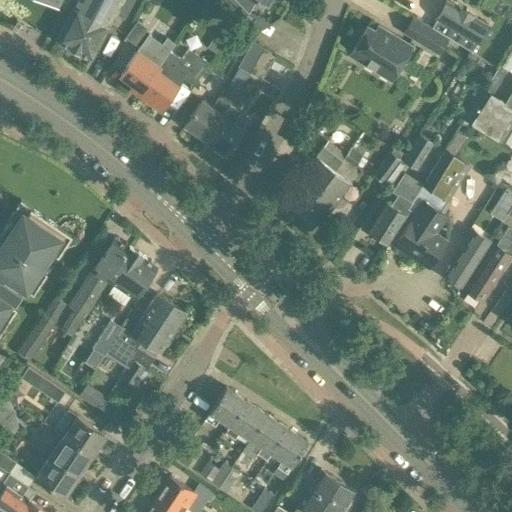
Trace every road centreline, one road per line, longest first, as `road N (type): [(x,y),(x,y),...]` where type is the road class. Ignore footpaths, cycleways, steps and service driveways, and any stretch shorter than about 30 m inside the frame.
road 1 (primary): [(475,511),(295,328)]
road 2 (primary): [(198,234),(120,162),(0,76)]
road 3 (residential): [(226,207),(301,83),(335,0)]
road 4 (residential): [(98,511),(225,317)]
road 5 (primary): [(295,328),(248,263),(198,234)]
road 6 (primary): [(198,234),(267,313),(295,328)]
